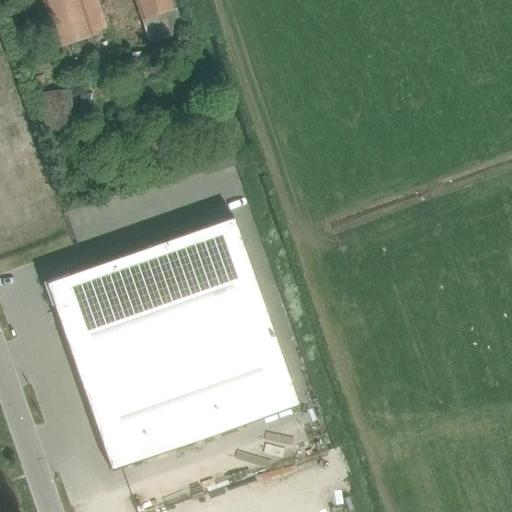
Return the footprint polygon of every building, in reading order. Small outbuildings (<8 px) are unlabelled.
[(43,0),(58,47),(107,32),(97,0),(43,0)] [(135,0),(149,44),(183,33),(173,0),(135,0)] [(74,130),(71,90),(40,92),(43,132),(74,130)] [(155,130),(159,142),(166,139),(161,127),(155,130)] [(98,155),(99,182),(123,181),(122,154),(98,155)] [(234,217),(85,269),(68,275),(67,273),(66,274),(66,275),(66,276),(46,283),(53,302),(52,303),(51,304),(52,305),(53,305),(111,471),(122,467),(300,405),(234,217)]
